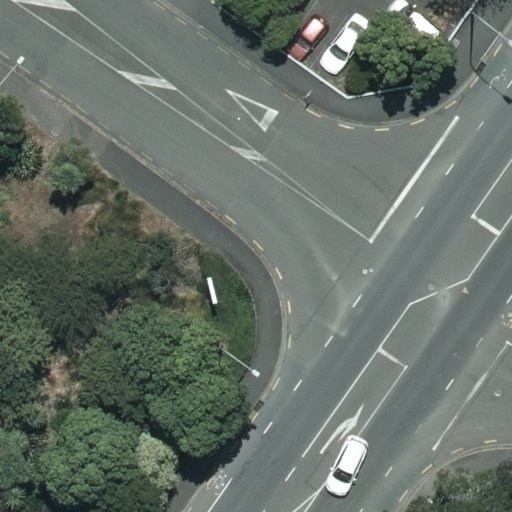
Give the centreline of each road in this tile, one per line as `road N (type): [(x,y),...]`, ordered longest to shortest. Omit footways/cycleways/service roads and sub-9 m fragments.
road 1 (residential): [(35,0),(436,294)]
road 2 (secondary): [(436,294),(283,511)]
road 3 (secondary): [(511,186),(436,294)]
